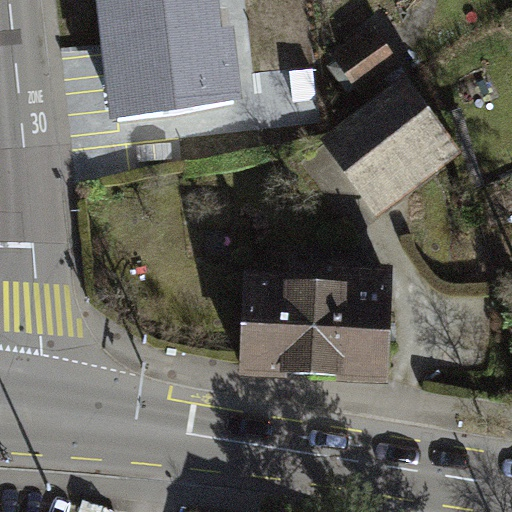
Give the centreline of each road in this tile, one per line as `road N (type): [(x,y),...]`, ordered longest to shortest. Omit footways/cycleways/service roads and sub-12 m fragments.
road 1 (primary): [(32,413),(456,477)]
road 2 (residential): [(3,0),(31,306),(32,413)]
